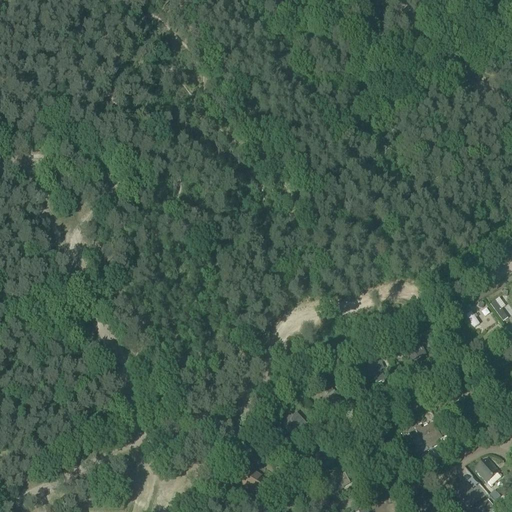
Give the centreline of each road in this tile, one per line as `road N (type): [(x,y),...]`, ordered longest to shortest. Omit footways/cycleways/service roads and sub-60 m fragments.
road 1 (track): [(0,157),(64,246),(130,401),(141,447),(129,511)]
road 2 (track): [(511,266),(233,403)]
road 3 (track): [(233,403),(4,511)]
road 4 (track): [(390,0),(511,114)]
road 5 (track): [(153,511),(166,490),(219,457),(238,420),(233,403)]
road 6 (unknown): [(300,511),(419,487),(439,490)]
road 7 (track): [(459,511),(427,482),(385,411)]
